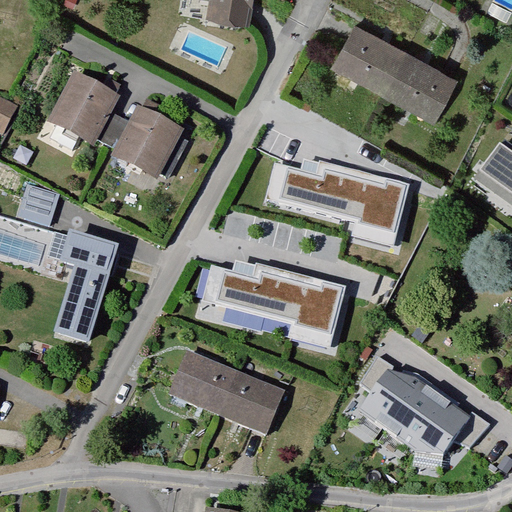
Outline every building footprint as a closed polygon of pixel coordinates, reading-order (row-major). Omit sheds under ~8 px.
[(257,0),(193,0),(213,3),(209,23),(253,29),(257,0)] [(460,80),(357,24),(333,68),(437,124),(460,80)] [(125,103),(78,78),(50,130),(98,156),(125,103)] [(0,131),(7,135),(22,107),(0,95),(0,131)] [(189,138),(142,112),(115,164),(162,188),(189,138)] [(511,144),(504,138),(473,180),(511,206),(511,144)] [(287,174),(279,204),(359,225),(358,229),(394,238),(407,190),(385,185),(384,190),(324,175),(322,183),(287,174)] [(19,216),(53,226),(62,193),(29,184),(19,216)] [(125,255),(75,239),(64,272),(79,277),(58,343),(94,355),(125,255)] [(224,275),(216,305),(295,326),(294,330),(330,339),(343,292),(322,286),(320,292),(261,276),(258,285),(224,275)] [(287,397),(189,356),(170,402),(269,442),(287,397)] [(387,375),(360,414),(415,452),(443,457),(469,420),(415,381),(387,375)] [(258,511),(211,503),(209,511),(258,511)]
